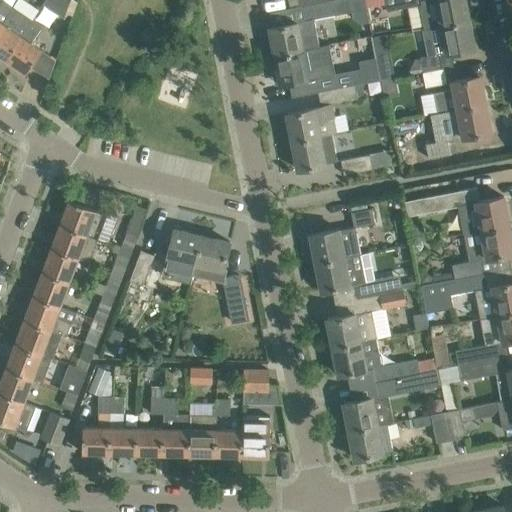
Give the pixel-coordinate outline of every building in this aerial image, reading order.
[(0,0),(0,25),(1,24),(13,6),(5,0),(0,0)] [(64,18),(71,0),(45,0),(43,4),(64,18)] [(303,20),(366,8),(364,0),(323,0),(300,5),(303,20)] [(469,19),(464,0),(436,0),(440,16),(441,24),(457,21),(469,19)] [(33,19),(13,6),(1,24),(0,25),(0,55),(6,59),(20,38),(33,19)] [(43,26),(33,19),(20,38),(6,59),(25,72),(39,51),(30,44),(43,26)] [(421,30),(427,56),(442,53),(442,54),(447,53),(451,52),(455,51),(474,48),(469,19),(457,21),(441,24),(421,28),(421,30)] [(302,51),(296,22),(270,27),(275,56),(302,51)] [(302,51),(275,56),(281,84),(307,78),(302,51)] [(442,53),(427,56),(420,57),(423,72),(444,68),(442,54),(442,53)] [(393,77),(391,66),(379,69),(381,79),(393,77)] [(444,68),(423,72),(426,87),(447,83),(444,68)] [(318,91),(354,84),(352,70),(315,77),(318,91)] [(454,89),(434,92),(437,112),(474,105),(485,103),(480,75),(468,78),(460,79),(452,81),(454,89)] [(354,84),(318,91),(321,106),(287,113),(292,141),(337,132),(331,104),(357,99),(356,94),(369,91),(367,82),(355,84),(354,84)] [(474,105),(435,113),(435,114),(440,141),(427,144),(429,158),(448,154),(445,141),(467,136),(491,132),(485,103),(474,105)] [(368,144),(391,137),(387,124),(364,130),(368,144)] [(298,169),(325,164),(325,163),(337,161),(332,134),(337,133),(337,132),(292,141),(298,169)] [(429,158),(425,159),(427,168),(452,163),(450,154),(450,153),(429,158)] [(370,154),(341,160),(344,174),(372,169),(370,154)] [(461,206),(460,204),(458,191),(418,199),(421,213),(460,206),(461,206)] [(480,201),(460,204),(461,206),(466,234),(481,232),(481,229),(509,224),(503,196),(480,201)] [(107,214),(96,210),(96,209),(69,200),(60,223),(98,238),(107,214)] [(404,202),(392,204),(351,212),(354,227),(395,219),(407,216),(404,202)] [(137,206),(126,232),(138,236),(147,210),(137,206)] [(89,261),(98,238),(60,223),(51,247),(77,258),(89,261)] [(481,232),(464,235),(470,262),(452,266),(454,279),(484,273),(491,272),(488,258),(511,253),(511,241),(509,224),(481,229),(481,232)] [(350,227),(338,230),(338,229),(311,234),(316,262),(359,253),(355,231),(351,232),(350,227)] [(195,264),(201,235),(174,229),(167,258),(195,264)] [(138,236),(126,232),(124,237),(118,235),(115,244),(132,250),(138,236)] [(201,235),(195,264),(192,274),(225,283),(233,321),(247,318),(238,275),(225,277),(227,269),(223,268),(230,242),(201,235)] [(132,250),(115,244),(109,259),(114,261),(111,271),(123,276),(132,250)] [(69,281),(77,258),(51,247),(42,271),(69,281)] [(123,297),(130,299),(136,283),(156,290),(167,258),(155,254),(141,249),(123,297)] [(316,262),(322,291),(356,284),(358,297),(402,288),(400,275),(364,282),(359,253),(316,262)] [(60,305),(69,281),(42,271),(33,295),(60,305)] [(123,276),(111,271),(106,285),(94,281),(92,290),(114,298),(123,276)] [(426,272),(418,274),(420,285),(433,283),(431,277),(426,272)] [(425,314),(453,309),(450,294),(475,289),(480,317),(511,310),(511,281),(486,287),(484,273),(454,279),(433,283),(420,285),(425,314)] [(402,288),(358,297),(361,311),(327,318),(333,346),(359,341),(375,338),(370,310),(405,303),(402,288)] [(114,298),(92,290),(91,291),(102,295),(94,318),(105,322),(114,298)] [(56,316),(60,305),(33,295),(25,319),(62,333),(66,334),(71,321),(56,316)] [(374,313),(380,337),(393,333),(387,310),(374,313)] [(455,351),(458,365),(501,357),(498,343),(505,341),(511,341),(511,340),(511,310),(480,317),(486,345),(455,351)] [(85,342),(96,346),(105,322),(94,318),(85,342)] [(52,358),(62,333),(25,319),(15,344),(51,357),(52,358)] [(112,355),(120,333),(111,330),(104,352),(112,355)] [(333,346),(338,375),(373,368),(375,381),(420,373),(417,359),(382,366),(379,353),(363,356),(359,341),(333,346)] [(76,366),(87,371),(96,346),(85,342),(76,366)] [(42,381),(51,357),(15,344),(6,367),(32,377),(42,381)] [(501,357),(458,365),(461,379),(496,372),(504,370),(501,357)] [(87,371),(76,366),(69,363),(60,388),(66,391),(78,395),(87,371)] [(102,395),(111,371),(99,366),(89,390),(102,395)] [(0,392),(23,401),(32,377),(6,367),(0,384),(0,392)] [(190,383),(210,383),(210,367),(191,367),(190,383)] [(268,391),(268,390),(268,384),(268,369),(248,369),(244,369),(243,390),(268,391)] [(420,373),(375,381),(378,395),(344,402),(349,430),(387,423),(387,422),(394,420),(389,393),(423,386),(422,383),(439,379),(437,369),(420,373)] [(162,397),(162,386),(152,386),(150,413),(163,414),(163,397),(162,397)] [(78,395),(66,391),(61,406),(73,410),(78,395)] [(0,392),(0,420),(26,430),(35,406),(23,401),(0,392)] [(110,396),(98,396),(98,426),(83,426),(83,452),(109,453),(110,396)] [(124,427),(124,396),(110,396),(109,453),(136,453),(136,427),(124,427)] [(177,414),(177,397),(163,397),(163,414),(162,428),(162,454),(188,454),(189,429),(190,414),(177,414)] [(511,397),(501,400),(497,401),(502,430),(511,427),(511,397)] [(215,398),(215,402),(216,415),(230,415),(230,398),(215,398)] [(190,402),(190,414),(189,429),(188,454),(215,455),(215,428),(216,415),(215,402),(190,402)] [(462,417),(486,412),(485,403),(445,411),(451,439),(466,437),(462,417)] [(413,417),(415,425),(432,421),(436,442),(451,439),(445,411),(413,417)] [(51,412),(50,417),(42,436),(59,443),(66,424),(69,419),(51,412)] [(269,456),(269,430),(270,416),(243,415),(242,429),(242,447),(242,455),(269,456)] [(382,453),(382,452),(392,450),(388,431),(387,423),(349,430),(355,459),(382,453)] [(162,454),(162,428),(136,427),(136,453),(162,454)] [(242,447),(242,429),(215,428),(215,455),(242,455),(242,447)] [(26,461),(35,466),(41,451),(31,448),(26,461)]
